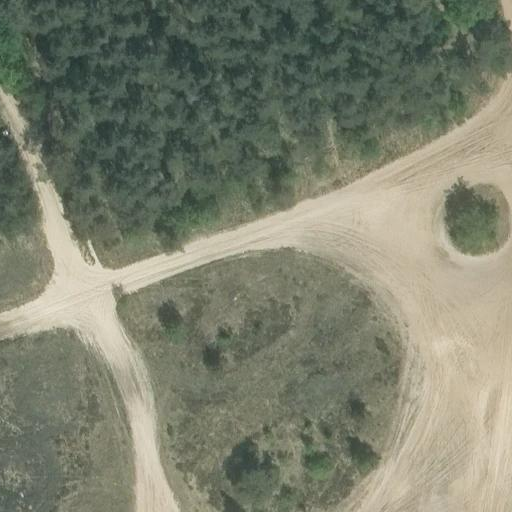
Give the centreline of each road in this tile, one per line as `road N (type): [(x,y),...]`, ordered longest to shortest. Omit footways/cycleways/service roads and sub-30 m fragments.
road 1 (track): [(511,179),(227,258),(0,337)]
road 2 (track): [(0,59),(88,307)]
